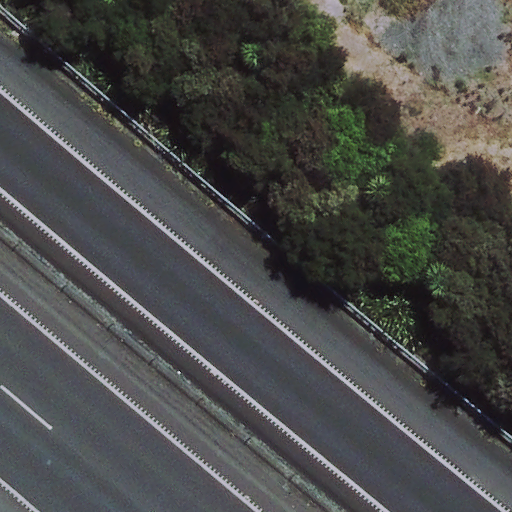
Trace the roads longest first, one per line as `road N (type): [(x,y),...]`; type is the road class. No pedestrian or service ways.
road 1 (motorway): [(0,89),(499,511)]
road 2 (motorway): [(162,511),(0,383)]
